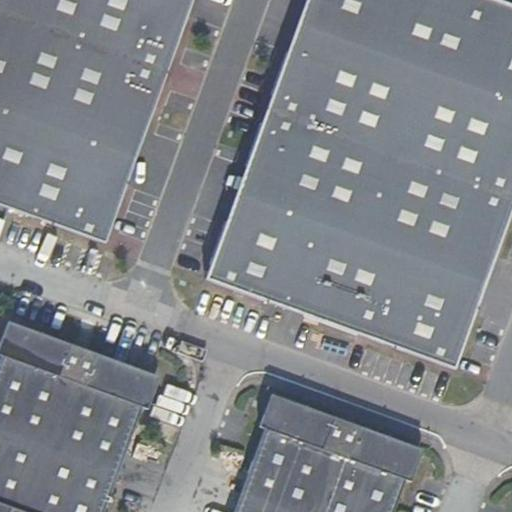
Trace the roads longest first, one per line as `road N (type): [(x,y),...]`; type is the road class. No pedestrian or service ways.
road 1 (unclassified): [(252,0),(136,315)]
road 2 (residential): [(488,437),(215,343)]
road 3 (unclassified): [(157,511),(215,343)]
road 4 (residential): [(136,315),(0,266)]
